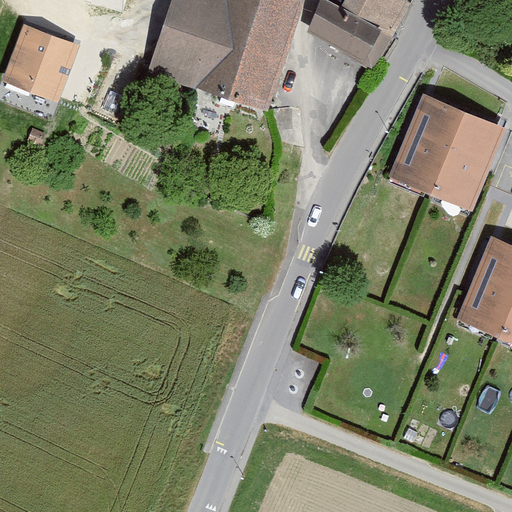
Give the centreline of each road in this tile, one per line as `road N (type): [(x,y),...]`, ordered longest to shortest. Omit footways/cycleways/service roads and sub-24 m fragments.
road 1 (residential): [(245,398),(511,504)]
road 2 (residential): [(320,220),(431,0)]
road 3 (residential): [(320,220),(302,60),(308,0)]
road 4 (residential): [(245,398),(320,220)]
road 5 (residential): [(201,511),(245,398)]
